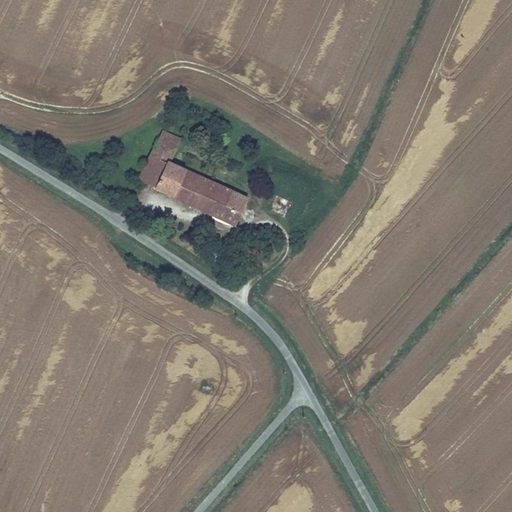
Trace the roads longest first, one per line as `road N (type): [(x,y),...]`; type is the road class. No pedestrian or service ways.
road 1 (unclassified): [(306,387),(280,343),(235,300),(0,148)]
road 2 (unclassified): [(198,511),(306,387)]
road 3 (unclassified): [(375,511),(306,387)]
